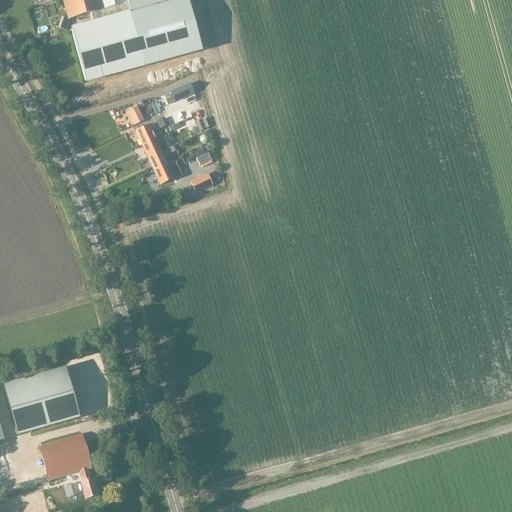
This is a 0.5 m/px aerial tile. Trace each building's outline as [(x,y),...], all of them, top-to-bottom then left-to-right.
[(90,13),(98,11),(125,4),(124,0),(61,0),(67,20),(90,13)] [(143,63),(200,47),(186,0),(157,0),(128,8),(143,63)] [(94,25),(70,31),(86,89),(137,75),(121,17),(101,23),(98,11),(90,13),(94,25)] [(193,88),(191,89),(188,84),(170,92),(174,102),(195,92),(193,88)] [(127,112),(133,126),(143,121),(137,107),(127,112)] [(134,132),(140,145),(155,139),(167,133),(161,120),(134,132)] [(193,134),(204,129),(201,120),(195,122),(197,127),(191,129),(193,134)] [(147,159),(161,152),(157,144),(169,138),(167,133),(155,139),(140,145),(147,159)] [(153,172),(167,165),(163,157),(175,152),(173,147),(161,152),(147,159),(153,172)] [(199,166),(211,160),(207,153),(195,158),(199,166)] [(211,160),(199,166),(203,173),(214,168),(211,160)] [(153,172),(159,185),(172,180),(181,176),(175,162),(167,165),(153,172)] [(76,419),(62,368),(4,385),(18,435),(76,419)] [(0,440),(14,436),(0,386),(0,440)] [(81,435),(38,447),(48,482),(79,473),(81,482),(70,485),(73,496),(83,493),(85,500),(97,496),(92,479),(90,479),(87,470),(90,469),(81,435)]
